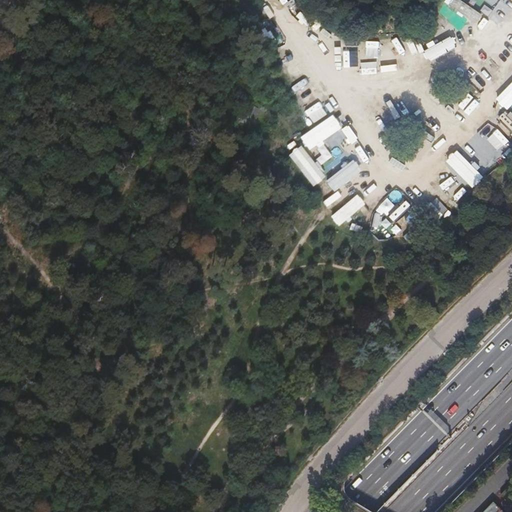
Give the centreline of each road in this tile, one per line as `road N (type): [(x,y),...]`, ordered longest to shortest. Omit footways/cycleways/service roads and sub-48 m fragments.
road 1 (track): [(511,29),(384,75),(288,29),(270,0)]
road 2 (track): [(483,0),(459,51),(321,210)]
road 3 (trunk): [(511,342),(344,511)]
road 4 (trunk): [(410,511),(511,409)]
